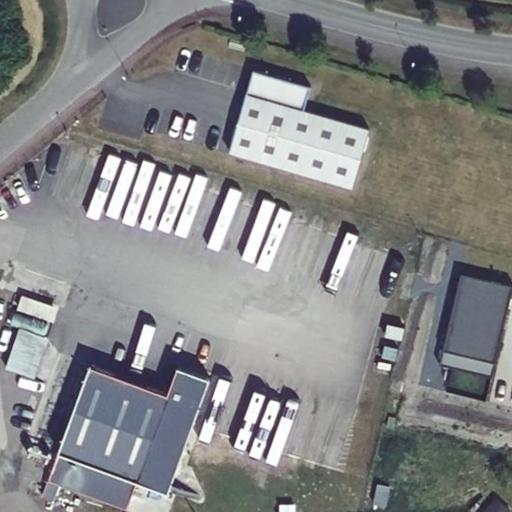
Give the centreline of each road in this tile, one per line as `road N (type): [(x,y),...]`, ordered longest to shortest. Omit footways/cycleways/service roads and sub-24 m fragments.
road 1 (tertiary): [(511,53),(285,0)]
road 2 (unknown): [(115,278),(322,341)]
road 3 (unknown): [(0,412),(7,421),(34,422),(115,278)]
road 4 (unclassified): [(66,89),(165,0)]
road 5 (unknown): [(0,242),(115,278)]
